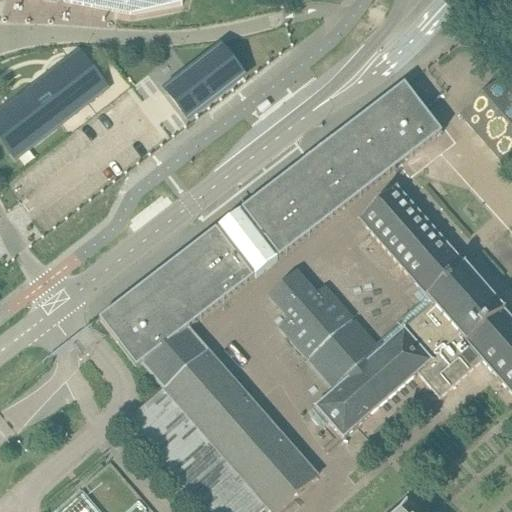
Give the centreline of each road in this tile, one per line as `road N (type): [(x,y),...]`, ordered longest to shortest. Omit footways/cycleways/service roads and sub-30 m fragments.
road 1 (unclassified): [(343,89),(0,349)]
road 2 (unclassified): [(343,89),(390,68),(458,0)]
